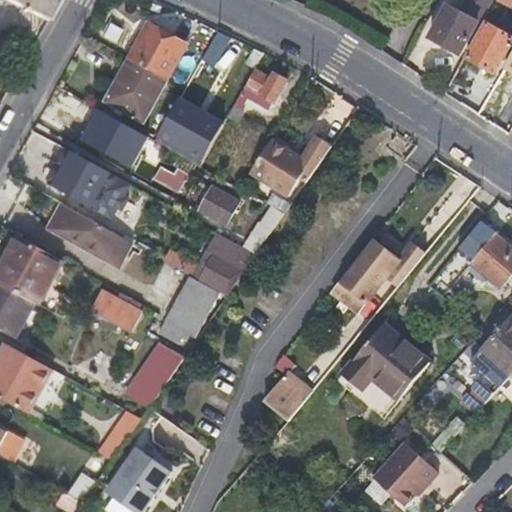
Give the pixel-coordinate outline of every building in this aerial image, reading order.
[(9,0),(48,21),(60,0),(9,0)] [(449,7),(431,38),(460,54),(491,0),(467,0),(460,13),(449,7)] [(151,25),(132,58),(168,78),(187,44),(151,25)] [(511,37),(488,25),(468,59),(495,73),(511,42),(511,37)] [(230,37),(219,32),(207,55),(218,61),(230,37)] [(4,60),(12,44),(0,37),(0,57),(2,59),(4,60)] [(254,69),(263,52),(254,49),(247,65),(254,69)] [(168,78),(132,58),(107,102),(143,121),(168,78)] [(244,87),(228,116),(240,123),(245,113),(241,111),(248,98),(262,105),(264,103),(271,106),(273,102),(274,103),(287,81),(272,73),(270,77),(257,71),(247,88),(244,87)] [(78,139),(149,177),(157,163),(141,155),(150,137),(95,108),(78,139)] [(173,113),(160,135),(205,161),(216,138),(173,113)] [(303,189),(332,148),(317,138),(300,162),(271,144),(260,163),(276,173),(271,179),(268,183),(290,197),(298,186),(303,189)] [(101,168),(69,151),(51,184),(83,202),(101,168)] [(255,169),(271,179),(276,173),(260,163),(255,169)] [(162,167),(155,176),(171,189),(179,179),(162,167)] [(213,189),(203,209),(226,222),(237,202),(213,189)] [(99,224),(64,204),(50,228),(118,266),(132,242),(99,224)] [(485,218),(461,249),(474,261),(497,234),(500,230),(485,218)] [(511,246),(497,234),(474,261),(472,263),(501,287),(511,273),(511,246)] [(212,252),(197,279),(228,296),(245,271),(257,254),(231,240),(222,235),(212,252)] [(3,285),(35,303),(42,307),(53,287),(46,284),(60,258),(21,236),(13,252),(19,255),(3,285)] [(400,262),(374,242),(343,282),(342,283),(368,303),(389,275),(401,284),(415,266),(420,261),(408,251),(400,262)] [(436,270),(419,289),(430,297),(447,278),(436,270)] [(466,270),(449,289),(461,298),(477,279),(466,270)] [(193,278),(163,332),(179,341),(181,337),(187,340),(190,334),(194,336),(219,293),(193,278)] [(3,285),(0,283),(0,325),(17,335),(35,303),(3,285)] [(104,293),(95,310),(132,329),(142,313),(104,293)] [(511,375),(511,318),(483,349),(511,375)] [(344,375),(364,391),(374,378),(404,342),(385,325),(344,375)] [(50,366),(5,341),(1,348),(46,372),(50,366)] [(404,342),(374,378),(401,400),(431,364),(404,342)] [(124,408),(142,418),(185,357),(160,343),(128,393),(133,396),(124,408)] [(0,397),(25,411),(46,372),(1,348),(0,349),(0,397)] [(265,402),(289,421),(313,393),(289,374),(265,402)] [(463,403),(477,415),(495,395),(481,383),(463,403)] [(116,462),(139,417),(123,408),(99,454),(116,462)] [(151,435),(194,454),(201,439),(158,420),(151,435)] [(0,453),(15,462),(24,446),(0,432),(0,453)] [(441,473),(409,443),(377,478),(406,505),(426,483),(429,486),(441,473)] [(138,448),(107,492),(138,511),(143,511),(173,470),(138,448)]
